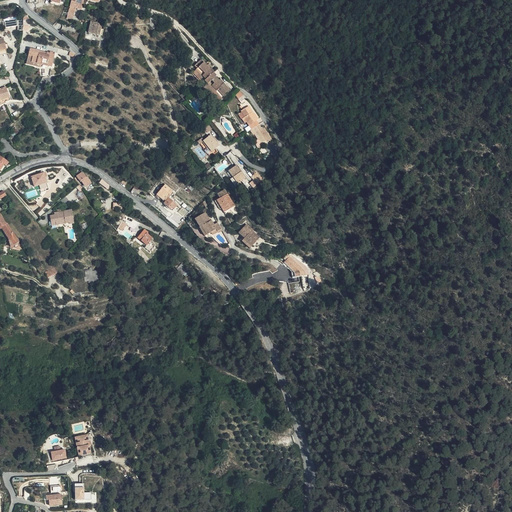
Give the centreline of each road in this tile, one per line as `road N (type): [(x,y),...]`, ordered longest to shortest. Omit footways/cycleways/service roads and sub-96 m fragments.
road 1 (tertiary): [(314,511),(307,450),(275,359),(236,291),(108,178),(64,159)]
road 2 (residential): [(64,159),(34,102),(79,53),(21,0)]
